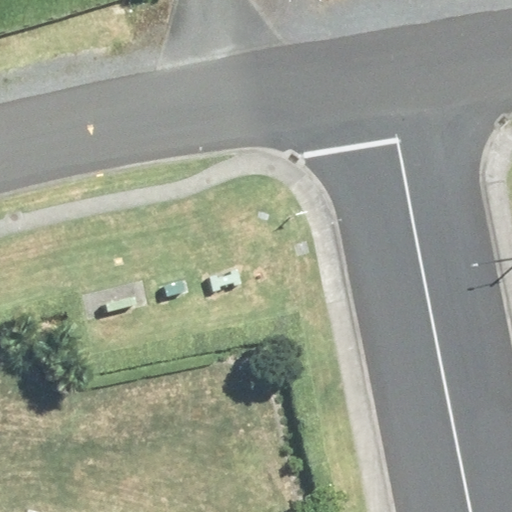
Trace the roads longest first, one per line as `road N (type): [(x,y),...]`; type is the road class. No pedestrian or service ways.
road 1 (residential): [(470,511),(385,75)]
road 2 (residential): [(0,147),(385,75)]
road 3 (residential): [(385,75),(511,56)]
